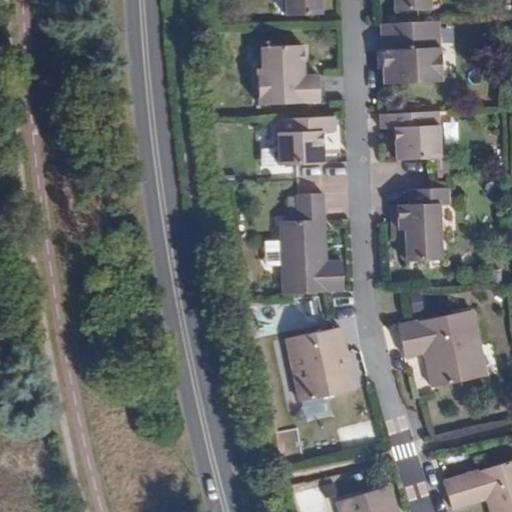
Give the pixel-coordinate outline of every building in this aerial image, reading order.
[(283,0),(284,16),(321,15),(320,0),(283,0)] [(392,0),(393,10),(431,8),(430,0),(392,0)] [(440,21),(380,23),(383,84),(441,81),(440,21)] [(317,76),(312,76),(304,76),(303,68),(302,46),(267,47),(267,69),(261,70),(257,70),(259,104),(317,103),(317,76)] [(304,76),(312,76),(312,68),(303,68),(304,76)] [(439,111),(380,114),(380,130),(393,130),(394,160),(432,158),(440,159),(439,111)] [(279,165),(297,164),(324,163),(324,132),(337,131),(336,116),(276,119),(279,165)] [(449,188),(433,188),(407,189),(407,205),(389,205),(390,230),(404,231),(403,239),(404,261),(442,259),(441,205),(449,206),(449,188)] [(280,294),(343,291),(341,260),(326,261),(321,261),(319,220),(325,219),(324,193),(298,194),(294,195),(296,221),(277,221),(280,294)] [(390,239),(403,239),(404,231),(390,230),(390,239)] [(430,389),(483,377),(474,344),(481,342),(473,310),(397,325),(405,359),(421,355),(430,389)] [(341,353),(348,353),(342,327),(285,338),(298,403),(349,391),(341,353)] [(474,344),(483,377),(488,376),(481,342),(474,344)] [(355,390),(348,353),(341,353),(349,391),(355,390)] [(511,511),(511,461),(445,482),(453,511),(486,501),(489,511),(511,511)] [(398,511),(391,486),(336,503),(338,511),(398,511)]
